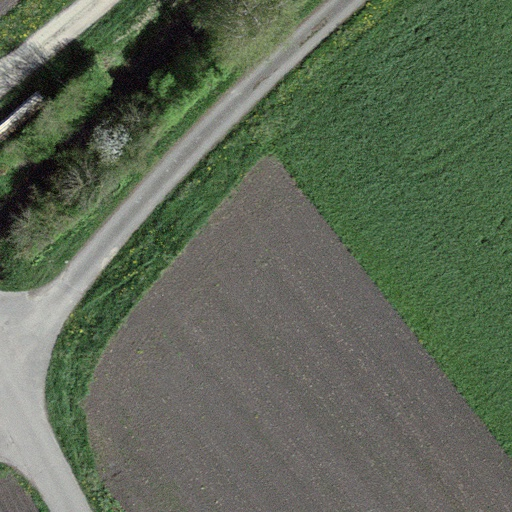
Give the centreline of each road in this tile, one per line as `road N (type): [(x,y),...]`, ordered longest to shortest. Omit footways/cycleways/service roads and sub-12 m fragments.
road 1 (track): [(381,0),(0,342)]
road 2 (track): [(78,511),(0,360)]
road 3 (track): [(91,0),(0,80)]
